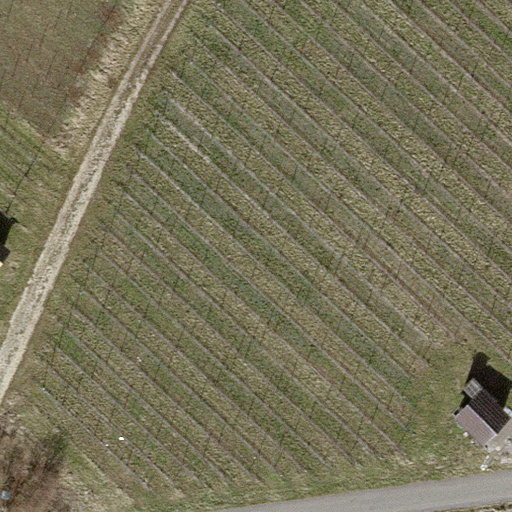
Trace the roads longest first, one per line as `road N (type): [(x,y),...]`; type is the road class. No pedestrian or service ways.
road 1 (track): [(175,0),(137,61),(0,380)]
road 2 (track): [(310,511),(511,483)]
